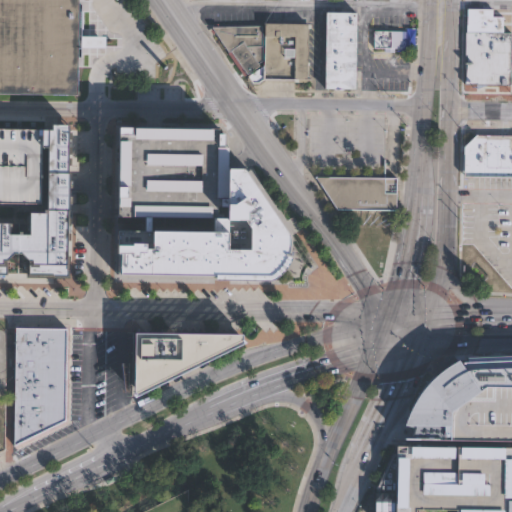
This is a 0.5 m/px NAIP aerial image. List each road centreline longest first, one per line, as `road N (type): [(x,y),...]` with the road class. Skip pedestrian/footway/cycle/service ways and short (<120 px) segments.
road 1 (tertiary): [(386,319),(333,310),(0,307)]
road 2 (tertiary): [(170,0),(386,319)]
road 3 (primary): [(386,319),(226,369),(120,421)]
road 4 (primary): [(199,414),(350,357),(417,346)]
road 5 (secondary): [(425,318),(447,253),(451,111)]
road 6 (secondary): [(386,319),(307,511)]
road 7 (residential): [(97,108),(95,309)]
road 8 (primary): [(199,414),(279,396),(297,401),(318,428),(320,476)]
road 9 (residential): [(421,109),(239,106)]
road 10 (residential): [(239,106),(97,108)]
road 11 (primary): [(120,421),(0,479)]
road 12 (secondary): [(417,195),(386,319)]
